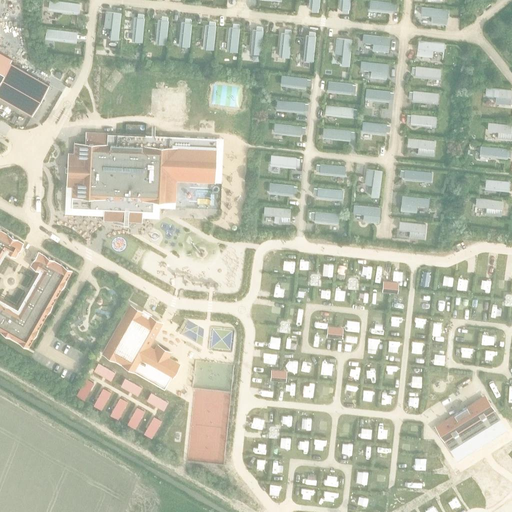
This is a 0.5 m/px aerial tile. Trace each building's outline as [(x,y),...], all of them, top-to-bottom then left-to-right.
[(54,0),(49,0),(49,10),(78,13),(80,3),(54,0)] [(311,8),(311,11),(317,12),(318,8),(319,8),(319,0),(309,0),(309,7),(311,8)] [(340,0),(339,11),(340,11),(340,15),(346,16),(346,12),(348,12),(349,0),(340,0)] [(369,0),(368,10),(392,12),(392,9),(397,9),(397,3),(393,3),(393,2),(370,0),(369,0)] [(447,24),(448,9),(421,6),(420,14),(423,14),(423,15),(428,15),(428,14),(431,14),(431,22),(447,24)] [(118,39),(121,12),(106,11),(104,27),(112,27),(112,30),(111,30),(110,35),(111,35),(111,38),(118,39)] [(133,16),(131,40),(141,41),(144,17),(143,17),(143,14),(137,13),(137,17),(133,16)] [(157,19),(155,43),(165,44),(168,20),(166,20),(167,17),(161,16),(161,19),(157,19)] [(181,21),(179,45),(189,46),(191,22),(190,22),(191,19),(185,18),(185,21),(181,21)] [(205,23),(202,48),(213,49),(215,25),(214,25),(215,22),(209,21),(208,24),(205,23)] [(229,26),(226,50),(236,51),(239,27),(238,27),(238,24),(233,24),(232,26),(229,26)] [(253,29),(251,53),(261,54),(263,30),(262,30),(263,26),(257,26),(256,29),(253,29)] [(45,29),(44,38),(75,42),(76,32),(45,29)] [(279,56),(289,57),(291,33),(290,33),(290,29),(284,29),(284,32),(281,32),(279,56)] [(303,60),(313,61),(315,35),(314,35),(315,31),(308,31),(308,34),(306,34),(303,60)] [(388,51),(390,36),(363,33),(362,41),(365,41),(365,42),(370,42),(370,41),(373,41),(372,49),(388,51)] [(342,64),(349,64),(351,38),(336,37),(335,52),(342,53),(342,56),(341,56),(341,60),(342,61),(342,64)] [(445,43),(418,39),(416,55),(432,57),(433,50),(434,50),(434,51),(440,52),(440,51),(444,51),(445,43)] [(387,63),(361,60),(360,68),(363,68),(363,70),(368,70),(368,69),(371,69),(370,76),(385,78),(387,63)] [(0,79),(0,97),(31,115),(49,84),(10,62),(0,79)] [(415,76),(440,79),(441,68),(416,65),(416,68),(412,67),(411,73),(415,74),(415,76)] [(281,75),(280,85),(305,88),(305,85),(309,85),(309,79),(305,79),(306,77),(281,75)] [(328,81),(327,91),(351,93),(351,90),(355,91),(355,85),(352,84),(352,83),(328,81)] [(113,218),(141,219),(141,216),(141,208),(152,209),(152,198),(174,199),(175,179),(214,182),(217,128),(217,116),(211,116),(196,115),(197,88),(124,85),(123,97),(97,96),(96,126),(90,126),(90,141),(73,140),(73,150),(67,150),(67,167),(66,184),(72,184),(71,205),(103,207),(103,214),(103,218),(113,218)] [(511,91),(511,89),(486,86),(485,95),(488,95),(488,96),(493,96),(493,95),(496,96),(495,103),(511,105),(511,91)] [(366,88),(365,98),(389,101),(389,98),(392,98),(392,92),(389,92),(390,90),(366,88)] [(413,101),(438,103),(439,93),(413,90),(413,92),(409,92),(409,98),(413,98),(413,101)] [(277,100),(276,109),(303,112),(303,109),(307,110),(308,104),(304,103),(304,102),(277,100)] [(325,114),(351,117),(351,115),(355,115),(356,109),(352,109),(352,108),(326,105),(325,114)] [(410,124),(435,126),(436,116),(411,113),(411,115),(407,115),(407,121),(411,121),(410,124)] [(362,121),(361,132),(385,134),(385,131),(389,131),(390,125),(386,125),(386,124),(362,121)] [(274,122),(273,132),(300,135),(300,133),(304,133),(304,127),(300,127),(300,125),(274,122)] [(511,139),(511,123),(488,122),(487,129),(490,129),(490,131),(495,131),(495,130),(498,130),(497,138),(511,139)] [(350,130),(323,127),(322,137),(350,139),(350,137),(353,137),(353,131),(350,131),(350,130)] [(435,140),(408,137),(407,145),(410,145),(410,146),(415,147),(415,146),(418,146),(418,153),(433,155),(435,140)] [(481,145),(480,155),(507,158),(507,156),(511,156),(511,150),(507,150),(508,148),(481,145)] [(271,154),(270,165),(295,167),(295,165),(299,165),(299,159),(295,159),(296,157),(271,154)] [(344,166),(320,163),(320,165),(316,164),(316,170),(319,171),(319,173),(344,176),(344,166)] [(382,170),(366,168),(365,183),(372,185),(371,188),(370,187),(370,192),(371,193),(371,195),(379,196),(382,170)] [(404,179),(431,181),(432,172),(405,169),(405,171),(401,170),(400,176),(404,177),(404,179)] [(510,180),(486,178),(485,188),(509,190),(510,180)] [(269,183),(268,193),(292,195),(292,192),(296,192),(296,186),(293,186),(293,185),(269,183)] [(72,184),(66,184),(65,212),(103,214),(103,207),(71,205),(72,184)] [(317,197),(342,200),(343,190),(318,187),(318,188),(314,188),(313,194),(317,194),(317,197)] [(429,198),(402,195),(401,210),(416,211),(417,204),(420,205),(420,206),(425,206),(425,205),(428,206),(429,198)] [(502,200),(476,197),(475,205),(478,206),(478,207),(483,207),(483,206),(486,206),(486,214),(500,216),(502,200)] [(173,207),(174,199),(152,198),(152,209),(141,208),(141,216),(158,216),(159,206),(173,207)] [(379,222),(380,207),(354,204),(353,212),(355,212),(355,213),(360,214),(360,213),(364,213),(364,220),(379,222)] [(290,208),(264,206),(263,214),(266,214),(266,215),(271,216),(271,215),(274,215),(273,222),(289,223),(290,208)] [(314,221),(338,224),(339,213),(315,211),(315,212),(311,212),(310,218),(314,219),(314,221)] [(426,223),(399,220),(398,229),(402,229),(402,230),(407,231),(407,230),(409,230),(409,237),(424,239),(426,223)] [(0,254),(3,250),(15,257),(23,242),(0,229),(0,254)] [(41,272),(6,335),(24,345),(68,268),(38,250),(29,265),(41,272)] [(318,284),(319,274),(318,274),(311,273),(310,273),(310,284),(317,285),(318,284)] [(356,277),(349,277),(348,277),(347,287),(348,288),(355,288),(356,288),(356,278),(356,277)] [(396,283),(384,282),(383,290),(396,292),(396,283)] [(0,330),(0,331),(3,334),(12,318),(9,316),(12,310),(0,302),(0,326),(1,328),(0,330)] [(129,306),(102,354),(158,385),(165,373),(171,376),(178,364),(147,347),(161,323),(129,306)] [(287,331),(289,321),(288,321),(281,320),(280,320),(279,330),(279,331),(287,332),(287,331)] [(341,328),(328,327),(328,336),(340,337),(341,328)] [(284,372),(272,371),(271,379),(284,380),(284,372)] [(444,439),(450,449),(458,444),(460,449),(469,444),(471,448),(480,443),(487,439),(485,435),(493,430),(490,424),(496,420),(482,397),(462,410),(441,423),(449,436),(444,439)] [(277,437),(278,427),(277,426),(270,425),(269,426),(268,436),(269,437),(276,437),(277,437)]
